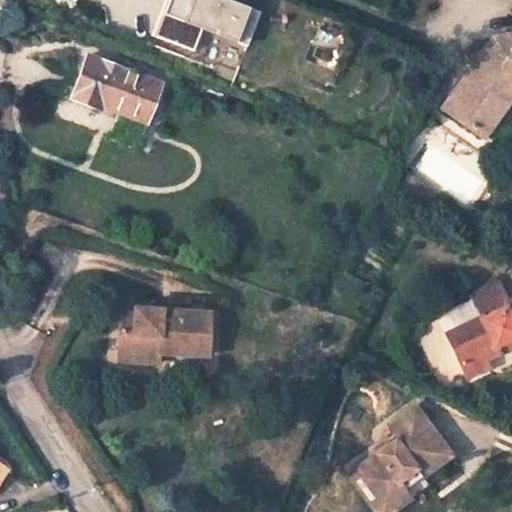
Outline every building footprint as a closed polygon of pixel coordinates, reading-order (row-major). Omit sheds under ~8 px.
[(257,9),(235,0),(171,0),(158,33),(195,48),(204,26),(244,42),(257,9)] [(511,47),(500,39),(488,40),(445,106),(485,133),(511,92),(511,47)] [(108,101),(152,118),(165,82),(93,54),(75,99),(104,111),(108,101)] [(430,181),(409,166),(398,183),(419,198),(430,181)] [(114,357),(159,359),(159,350),(204,351),(204,307),(181,306),(181,299),(160,298),(159,306),(133,305),(132,328),(115,328),(114,357)] [(511,299),(504,298),(503,310),(479,321),(477,318),(453,328),(463,347),(453,351),(462,371),(483,362),(480,355),(495,348),(493,342),(511,333),(511,299)] [(132,328),(133,305),(115,305),(115,328),(132,328)] [(443,332),(453,351),(463,347),(453,328),(443,332)] [(354,465),(376,505),(392,496),(384,482),(402,471),(409,484),(441,462),(411,407),(385,424),(395,441),(354,465)] [(392,496),(376,505),(354,465),(345,470),(367,511),(384,511),(396,504),(392,496)] [(384,482),(392,496),(409,484),(402,471),(384,482)]
